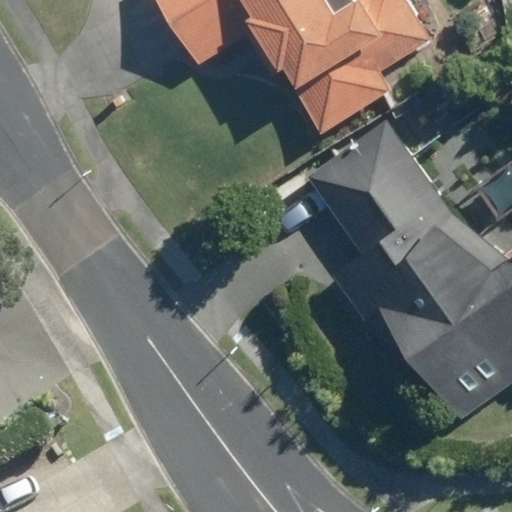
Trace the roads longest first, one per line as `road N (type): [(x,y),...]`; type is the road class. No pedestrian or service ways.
road 1 (tertiary): [(0,116),(186,387)]
road 2 (tertiary): [(186,387),(272,455),(316,511)]
road 3 (tertiary): [(225,511),(186,387)]
